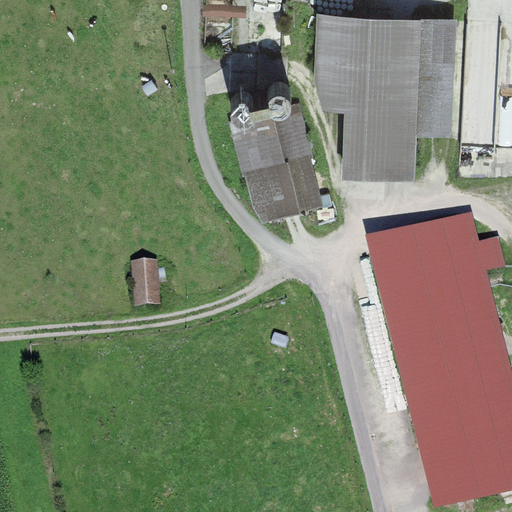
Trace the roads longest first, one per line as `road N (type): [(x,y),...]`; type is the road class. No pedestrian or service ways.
road 1 (track): [(369,203),(202,317),(0,334)]
road 2 (track): [(197,0),(195,117),(207,157),(284,266)]
road 3 (track): [(386,511),(317,241)]
